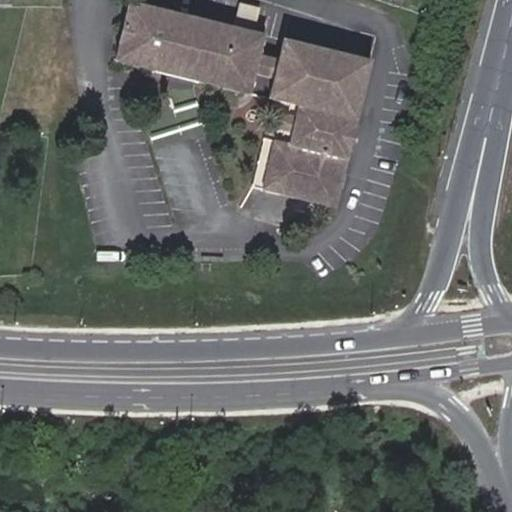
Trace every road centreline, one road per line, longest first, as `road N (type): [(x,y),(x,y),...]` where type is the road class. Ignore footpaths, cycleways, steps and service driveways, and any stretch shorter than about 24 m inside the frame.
road 1 (tertiary): [(396,336),(155,350),(0,346)]
road 2 (tertiary): [(0,384),(331,385)]
road 3 (trunk): [(331,385),(421,390),(452,407),(480,445),(508,511)]
road 4 (trunk): [(511,1),(471,200)]
road 5 (tertiary): [(331,385),(511,363)]
road 6 (trunk): [(471,200),(434,288),(396,336)]
road 7 (trunk): [(471,200),(485,276),(511,322)]
